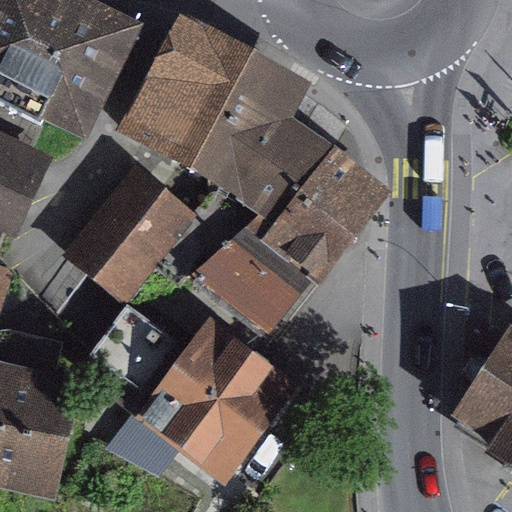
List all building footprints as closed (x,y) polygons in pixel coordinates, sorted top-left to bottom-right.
[(135,43),(44,0),(0,0),(0,212),(27,222),(57,132),(83,147),(135,43)] [(269,191),(275,192),(335,139),(297,106),(306,77),(195,20),(138,131),(248,187),(269,191)] [(299,171),(275,192),(273,201),(240,197),(193,267),(279,329),(324,272),(341,253),(363,229),(395,179),(346,132),(335,139),(299,171)] [(183,225),(137,187),(77,260),(123,298),(183,225)] [(29,227),(0,218),(0,317),(1,317),(29,227)] [(301,376),(217,315),(149,407),(233,468),(301,376)] [(511,345),(461,426),(511,458),(511,345)] [(0,481),(58,495),(87,372),(0,351),(0,481)]
